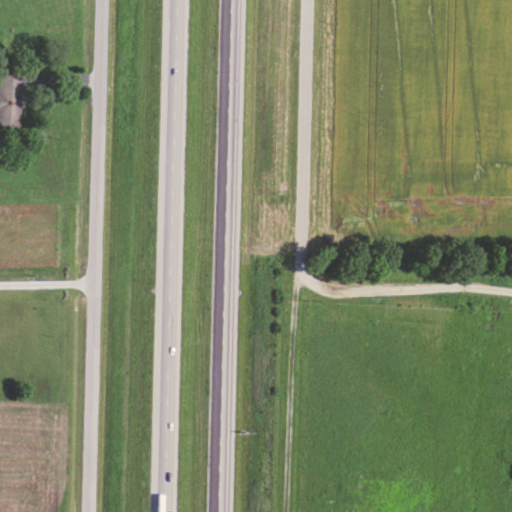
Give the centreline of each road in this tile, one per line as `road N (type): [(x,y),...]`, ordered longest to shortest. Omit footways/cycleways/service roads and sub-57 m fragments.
road 1 (motorway): [(179,0),(166,511)]
road 2 (motorway): [(220,511),(232,0)]
road 3 (residential): [(91,511),(103,0)]
road 4 (residential): [(299,271),(307,0)]
